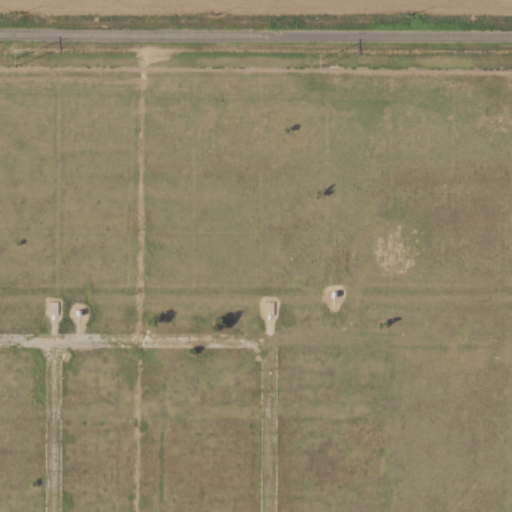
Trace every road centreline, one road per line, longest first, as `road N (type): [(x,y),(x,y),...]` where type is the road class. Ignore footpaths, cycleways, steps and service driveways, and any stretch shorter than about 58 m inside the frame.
road 1 (residential): [(0,35),(511,36)]
road 2 (track): [(0,345),(223,347),(244,369),(260,464),(256,511)]
road 3 (track): [(49,511),(49,347)]
